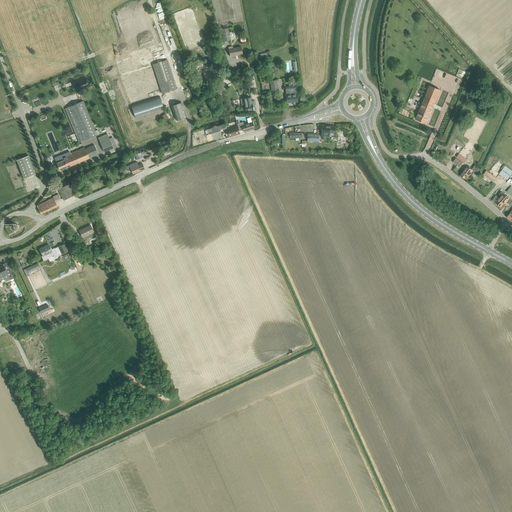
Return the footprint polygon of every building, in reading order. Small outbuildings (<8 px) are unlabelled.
[(227,28),(221,29),(224,42),(230,40),(227,28)] [(228,47),(230,57),(242,54),(241,47),(233,48),(232,46),(228,47)] [(450,57),(442,79),(457,84),(464,62),(450,57)] [(152,65),(162,93),(176,89),(167,60),(152,65)] [(298,102),(297,94),(296,94),(295,90),(297,90),(296,86),(285,87),(286,95),(286,96),(287,103),(298,102)] [(426,123),(440,90),(430,86),(424,99),(421,98),(418,103),(416,106),(420,108),(416,119),(426,123)] [(131,106),(135,118),(164,109),(160,97),(131,106)] [(245,111),(254,110),(255,109),(254,101),(251,101),(250,98),(241,99),(242,107),(244,107),(245,111)] [(64,109),(79,143),(97,135),(83,101),(64,109)] [(181,103),(172,106),(176,121),(185,118),(181,103)] [(244,125),(243,122),(240,123),(239,119),(236,120),(237,124),(239,131),(243,130),(243,132),(254,129),(252,122),(244,125)] [(211,129),(207,130),(208,135),(221,132),(220,130),(226,128),(226,127),(229,126),(228,123),(225,124),(213,128),(211,128),(211,129)] [(322,136),(325,136),(325,135),(334,136),(334,133),(335,127),(322,125),(321,134),(322,135),(322,136)] [(226,131),(228,136),(239,133),(237,126),(230,129),(230,130),(226,131)] [(319,134),(307,133),(307,141),(320,142),(320,139),(319,139),(319,134)] [(98,139),(104,152),(116,147),(114,142),(111,143),(108,135),(98,139)] [(62,157),(64,160),(56,163),(60,171),(98,155),(94,145),(85,149),(84,148),(62,157)] [(459,154),(456,157),(464,163),(466,160),(459,154)] [(35,174),(28,156),(16,160),(24,179),(35,174)] [(456,158),(453,162),(459,167),(462,163),(457,159),(456,158)] [(129,165),(125,167),(127,171),(131,170),(132,171),(133,174),(145,169),(142,164),(138,166),(136,162),(129,165)] [(472,175),(474,172),(477,174),(480,169),(476,166),(473,169),(472,168),(471,170),(467,166),(460,175),(465,179),(468,175),(469,176),(470,174),(472,175)] [(507,180),(510,176),(511,172),(511,170),(505,166),(502,170),(499,174),(507,180)] [(494,181),(496,178),(486,171),(484,174),(494,181)] [(64,201),(75,195),(70,184),(58,189),(64,201)] [(509,198),(503,193),(496,202),(501,207),(504,203),(505,204),(509,198)] [(53,198),(45,202),(49,211),(58,207),(55,202),(61,199),(58,194),(53,197),(53,198)] [(41,215),(49,211),(45,202),(37,206),(41,215)] [(94,232),(90,225),(79,231),(82,238),(94,232)] [(65,244),(58,247),(60,252),(62,255),(69,252),(65,244)] [(49,245),(39,249),(42,256),(41,256),(43,261),(49,259),(47,254),(52,252),(54,258),(58,256),(57,253),(60,252),(58,247),(51,250),(49,245)] [(39,268),(37,264),(26,269),(28,273),(39,268)] [(14,276),(12,273),(11,274),(8,268),(5,270),(3,266),(0,267),(0,279),(1,280),(4,279),(6,282),(13,278),(12,277),(14,276)] [(47,305),(39,308),(41,313),(49,309),(47,305)]
